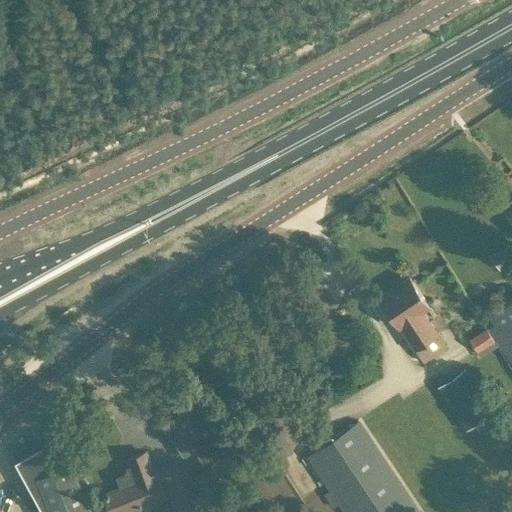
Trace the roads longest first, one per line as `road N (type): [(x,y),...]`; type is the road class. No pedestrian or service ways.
road 1 (unclassified): [(0,412),(274,209),(511,62)]
road 2 (unclassified): [(461,0),(0,231)]
road 3 (primary): [(177,208),(511,23)]
road 4 (unknown): [(300,192),(385,339),(392,372),(370,399),(277,449)]
road 5 (primary): [(0,314),(141,237),(177,208)]
road 6 (primary): [(177,208),(120,224),(0,279)]
